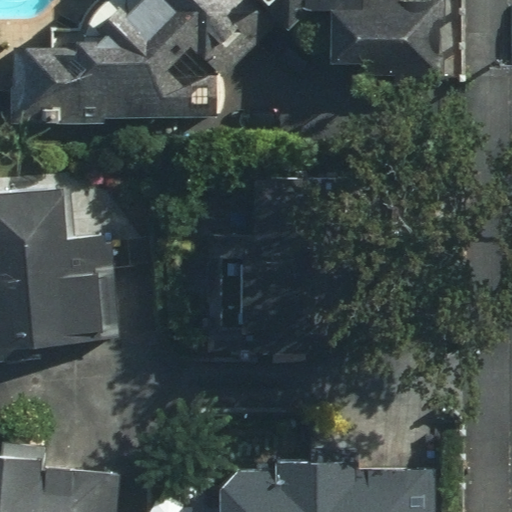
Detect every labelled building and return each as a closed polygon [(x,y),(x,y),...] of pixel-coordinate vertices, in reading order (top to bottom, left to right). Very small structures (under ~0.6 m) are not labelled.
[(142,0),(98,43),(18,41),(17,110),(218,114),(226,48),(273,7),(341,3),(340,56),(441,58),(443,0),(142,0)] [(265,170),(265,230),(213,230),(213,343),(286,343),(286,331),(387,331),(386,170),(265,170)] [(67,180),(0,185),(0,353),(1,353),(0,347),(0,337),(125,328),(117,229),(79,232),(76,193),(69,194),(67,180)] [(0,439),(0,511),(121,511),(126,468),(49,460),(50,445),(0,439)] [(283,453),(283,463),(231,464),(231,511),(436,511),(436,463),(363,464),(362,453),(283,453)]
